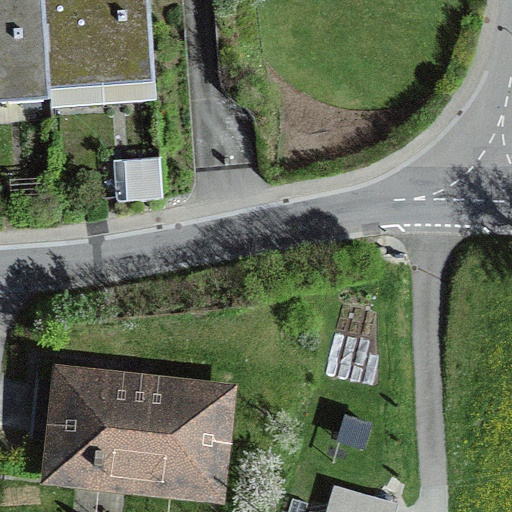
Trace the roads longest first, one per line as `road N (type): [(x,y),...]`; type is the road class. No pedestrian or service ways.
road 1 (tertiary): [(487,205),(355,210),(101,256),(0,264)]
road 2 (residential): [(511,55),(487,205)]
